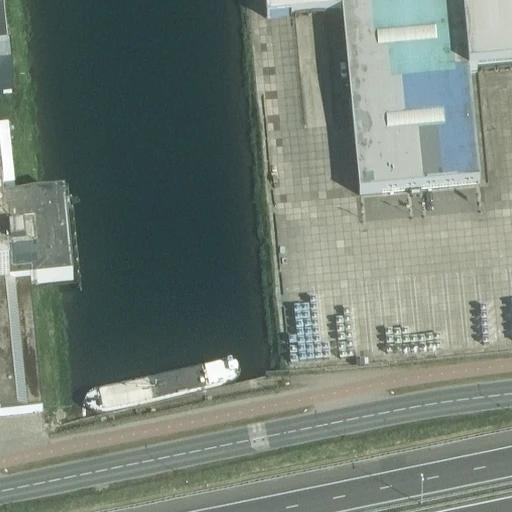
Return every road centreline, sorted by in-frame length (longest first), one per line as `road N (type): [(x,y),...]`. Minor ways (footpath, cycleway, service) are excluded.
road 1 (secondary): [(0,491),(361,416),(511,394)]
road 2 (unknown): [(511,223),(335,236),(315,208),(307,150)]
road 3 (motorway): [(511,461),(266,511)]
